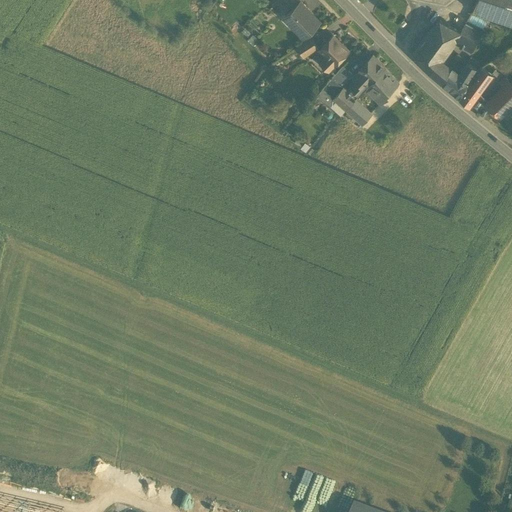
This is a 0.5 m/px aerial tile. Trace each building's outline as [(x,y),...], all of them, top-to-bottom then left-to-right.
[(285,0),(293,8),(300,2),(301,2),(302,0),(285,0)] [(511,0),(477,0),(472,12),(511,25),(511,0)] [(292,28),(300,35),(310,26),(313,29),(320,22),(301,2),(300,2),(293,8),(285,16),(295,25),(292,28)] [(283,18),(292,28),(295,25),(285,16),(283,18)] [(454,41),(460,32),(439,21),(412,57),(428,73),(434,78),(445,63),(440,60),(454,41)] [(464,24),(460,32),(476,41),(481,33),(464,24)] [(310,26),(300,35),(303,38),(313,29),(310,26)] [(454,41),(471,51),(476,41),(460,32),(454,41)] [(253,35),(247,41),(252,47),(259,41),(253,35)] [(321,63),(328,71),(348,51),(333,36),(319,50),(326,57),(321,63)] [(296,47),(303,57),(318,48),(311,37),(296,47)] [(356,73),(357,74),(367,85),(383,69),(385,68),(373,56),(356,73)] [(440,83),(459,98),(472,80),(482,67),(481,66),(478,70),(463,61),(457,72),(451,67),(440,83)] [(434,78),(440,83),(451,67),(445,63),(434,78)] [(337,83),(340,79),(348,71),(342,66),(331,78),(336,82),(337,83)] [(482,67),(472,80),(483,88),(493,74),(492,74),(482,67)] [(397,84),(383,69),(367,85),(365,87),(380,103),(387,96),(385,94),(397,84)] [(352,74),(348,71),(340,79),(343,81),(345,83),(352,74)] [(365,87),(367,85),(357,74),(353,77),(357,81),(348,92),(355,98),(365,87)] [(500,117),(511,105),(511,84),(509,82),(504,77),(499,82),(504,87),(486,106),(500,117)] [(322,89),(327,93),(336,82),(331,78),(322,89)] [(469,107),(483,88),(472,80),(459,98),(459,99),(469,107)] [(342,87),(340,85),(337,83),(336,82),(327,93),(333,98),(342,87)] [(348,92),(342,87),(333,98),(335,101),(345,109),(355,98),(348,92)] [(318,94),(331,106),(335,101),(333,98),(327,93),(322,89),(318,94)] [(371,112),(377,105),(368,97),(362,104),(371,112)] [(345,109),(362,124),(371,113),(355,98),(345,109)] [(345,109),(335,101),(331,106),(341,115),(345,109)] [(304,142),(300,148),(306,152),(311,146),(304,142)] [(125,486),(143,493),(148,480),(130,473),(125,486)] [(0,511),(40,511),(0,502),(0,511)]
